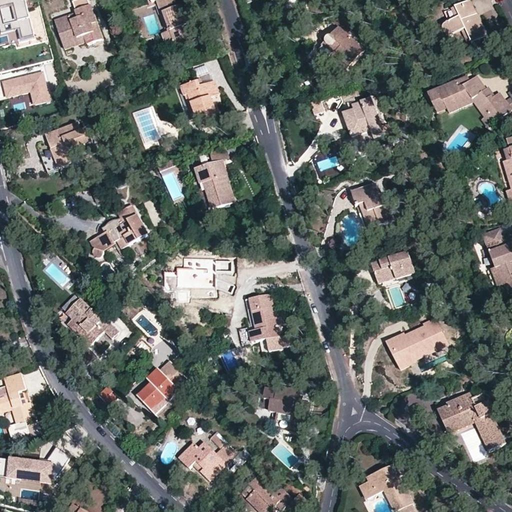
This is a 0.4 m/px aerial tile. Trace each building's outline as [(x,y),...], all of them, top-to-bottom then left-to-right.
[(26,0),(0,0),(0,23),(3,36),(17,32),(20,45),(37,41),(26,0)] [(77,13),(63,18),(65,22),(57,25),(63,44),(84,38),(86,44),(87,45),(101,40),(87,0),(75,0),(73,1),(77,13)] [(164,14),(170,32),(175,44),(196,37),(184,6),(179,7),(176,0),(151,0),(152,2),(156,1),(161,14),(164,14)] [(476,11),(471,0),(462,0),(457,2),(462,15),(459,16),(453,4),(446,7),(451,20),(450,21),(446,22),(444,26),(445,31),(448,34),(451,35),(454,35),(465,31),(469,29),(473,40),(488,34),(479,10),(476,11)] [(457,2),(453,4),(459,16),(462,15),(457,2)] [(326,41),(326,42),(327,45),(329,46),(331,47),(333,47),(326,56),(346,72),(365,49),(346,34),(352,26),(344,18),(338,16),(332,23),(339,28),(332,36),(331,36),(329,36),(327,38),(326,41)] [(469,42),(473,40),(469,29),(465,31),(469,42)] [(168,47),(175,44),(170,32),(163,34),(168,47)] [(66,50),(86,44),(84,38),(63,44),(66,50)] [(320,51),(326,56),(333,47),(331,47),(329,46),(327,45),(326,42),(320,51)] [(206,66),(196,70),(198,76),(208,72),(206,66)] [(44,72),(3,83),(8,100),(32,94),(35,107),(52,102),(44,72)] [(427,96),(432,106),(440,102),(444,104),(448,110),(450,114),(474,101),(485,117),(490,114),(496,122),(511,110),(504,100),(498,93),(493,96),(491,97),(487,91),(479,78),(474,80),(470,75),(427,96)] [(216,82),(201,87),(200,82),(183,87),(186,96),(190,95),(196,117),(202,132),(215,128),(212,120),(219,118),(213,98),(220,95),(216,82)] [(193,118),(196,117),(190,95),(187,97),(193,118)] [(386,137),(373,99),(352,106),(354,111),(344,115),(355,148),(386,137)] [(438,115),(448,110),(444,104),(440,102),(432,106),(438,115)] [(489,127),(496,122),(490,114),(485,117),(483,119),(489,127)] [(93,143),(87,129),(82,131),(78,123),(46,135),(51,150),(41,154),(48,174),(78,162),(74,150),(93,143)] [(178,148),(174,138),(162,142),(165,152),(178,148)] [(459,158),(448,151),(444,158),(455,165),(459,158)] [(200,161),(203,170),(223,164),(230,161),(227,152),(200,161)] [(174,164),(159,171),(162,177),(177,171),(174,164)] [(223,164),(203,170),(196,172),(201,188),(205,187),(213,213),(236,205),(223,164)] [(127,184),(124,179),(119,182),(122,187),(127,184)] [(380,195),(376,185),(352,193),(357,207),(361,206),(370,229),(393,222),(384,194),(380,195)] [(112,194),(109,186),(93,192),(97,201),(112,194)] [(148,235),(132,207),(120,213),(124,220),(122,221),(120,222),(117,222),(114,223),(112,225),(110,226),(107,229),(106,231),(104,232),(107,237),(102,239),(93,244),(97,252),(97,253),(97,255),(98,256),(99,258),(101,259),(103,259),(104,258),(106,257),(107,256),(107,253),(107,252),(107,251),(118,244),(117,243),(120,241),(124,249),(140,240),(148,235)] [(505,240),(502,230),(485,236),(489,246),(505,240)] [(511,233),(507,236),(508,239),(505,240),(489,246),(497,269),(504,287),(505,286),(508,295),(511,293),(511,233)] [(109,257),(124,249),(120,241),(117,243),(118,244),(107,251),(107,252),(107,253),(107,256),(107,257),(109,257)] [(400,284),(398,280),(396,275),(414,269),(409,253),(373,266),(379,284),(381,288),(390,288),(400,284)] [(416,275),(414,269),(396,275),(398,280),(416,275)] [(499,289),(504,287),(497,269),(492,271),(499,289)] [(272,295),(246,301),(250,319),(248,320),(253,344),(281,337),(279,328),(278,321),(272,295)] [(68,314),(74,321),(89,335),(83,340),(91,348),(105,332),(113,340),(120,332),(105,317),(103,320),(99,317),(82,300),(68,314)] [(410,345),(392,354),(402,372),(411,367),(407,360),(444,341),(434,320),(424,325),(427,330),(423,332),(422,329),(413,334),(414,337),(408,340),(410,345)] [(74,321),(69,326),(83,340),(89,335),(74,321)] [(388,344),(392,354),(410,345),(408,340),(414,337),(413,334),(406,337),(405,335),(388,344)] [(190,380),(171,361),(161,371),(159,369),(148,380),(150,382),(152,384),(139,397),(156,415),(180,392),(168,380),(172,376),(184,387),(190,380)] [(22,374),(5,379),(7,387),(0,389),(0,416),(14,412),(19,428),(36,423),(32,407),(28,408),(24,392),(27,391),(22,374)] [(152,384),(150,382),(137,395),(139,397),(152,384)] [(278,392),(267,390),(264,409),(271,410),(271,413),(293,417),(292,424),(300,426),(301,422),(308,424),(311,405),(302,403),(297,402),(298,397),(299,391),(278,387),(278,392)] [(447,388),(436,392),(439,398),(449,394),(447,388)] [(471,394),(465,397),(467,402),(473,399),(471,394)] [(449,407),(439,412),(448,431),(478,417),(495,451),(507,445),(493,415),(496,414),(490,401),(487,403),(483,395),(473,399),(467,402),(465,397),(448,405),(449,407)] [(489,453),(495,451),(478,417),(448,431),(451,437),(475,425),(489,453)] [(299,434),(300,426),(292,424),(290,432),(299,434)] [(210,440),(215,445),(221,439),(216,434),(210,440)] [(190,468),(194,465),(196,462),(199,465),(196,468),(210,481),(237,453),(221,439),(215,445),(220,450),(217,454),(206,444),(200,449),(195,445),(181,460),(190,468)] [(252,457),(245,450),(232,462),(238,469),(252,457)] [(399,463),(384,471),(391,484),(401,479),(405,487),(410,484),(399,463)] [(68,464),(61,468),(65,473),(71,469),(68,464)] [(0,509),(1,511),(4,511),(21,503),(12,489),(33,477),(34,476),(28,466),(11,476),(11,478),(0,484),(0,509)] [(371,484),(362,488),(368,501),(379,496),(386,493),(395,511),(415,511),(413,507),(414,506),(405,487),(401,479),(391,484),(384,471),(369,479),(371,484)] [(36,482),(33,477),(12,489),(21,503),(27,499),(21,490),(36,482)] [(259,511),(270,511),(273,509),(277,506),(282,511),(286,507),(293,499),(282,488),(276,494),(259,477),(244,494),(249,500),(248,501),(259,511)] [(300,493),(293,499),(286,507),(290,511),(292,511),(309,501),(300,493)] [(391,511),(395,511),(386,493),(379,496),(380,498),(384,496),(391,511)]
